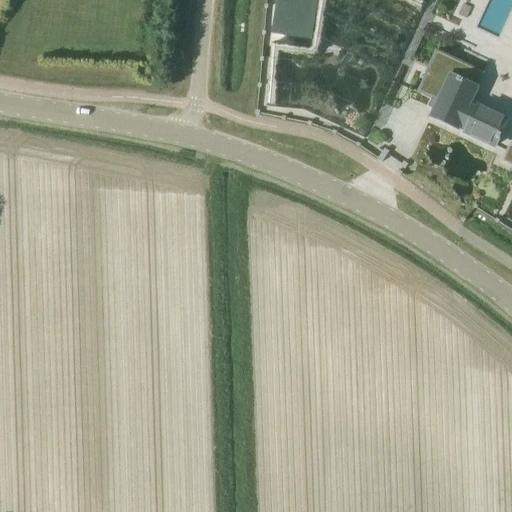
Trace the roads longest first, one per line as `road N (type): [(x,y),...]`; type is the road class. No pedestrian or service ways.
road 1 (tertiary): [(188,135),(268,160),(340,195),(511,306)]
road 2 (tertiary): [(0,101),(188,135)]
road 3 (unclassified): [(188,135),(205,0)]
